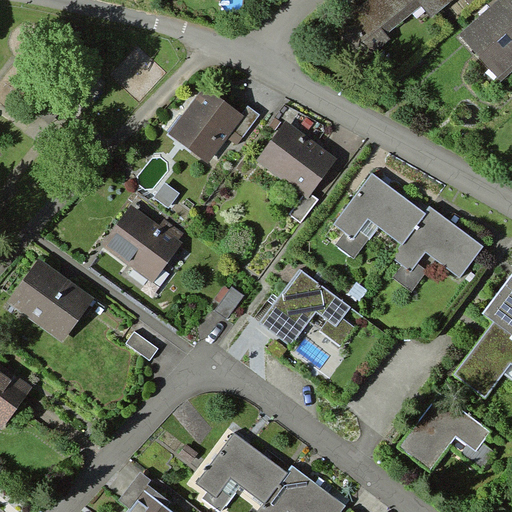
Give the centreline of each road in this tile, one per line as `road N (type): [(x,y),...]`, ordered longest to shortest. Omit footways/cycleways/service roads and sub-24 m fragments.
road 1 (residential): [(417,511),(210,368),(191,377),(63,511)]
road 2 (residential): [(253,57),(464,174)]
road 3 (residential): [(57,0),(151,20),(253,57)]
